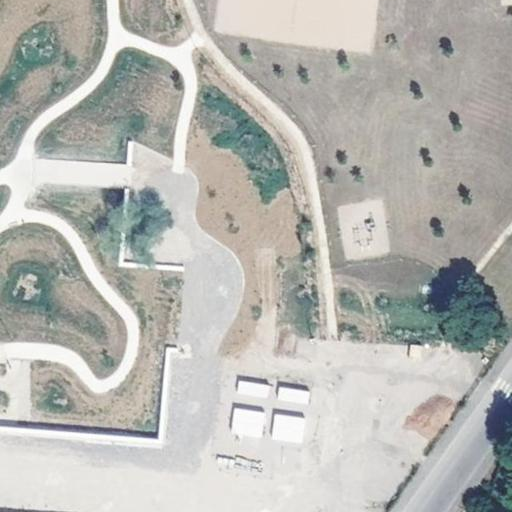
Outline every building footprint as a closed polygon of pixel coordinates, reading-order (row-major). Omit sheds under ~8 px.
[(273,37),(276,0),(224,0),(222,33),(273,37)] [(318,46),(371,50),(375,12),(315,6),(315,0),(295,0),(293,26),(320,28),(318,46)] [(238,393),(266,398),(268,385),(240,381),(238,393)] [(278,388),(278,401),(307,402),(307,389),(278,388)] [(232,409),(232,434),(262,435),(262,410),(232,409)] [(301,442),(304,416),(273,414),(271,439),(301,442)]
